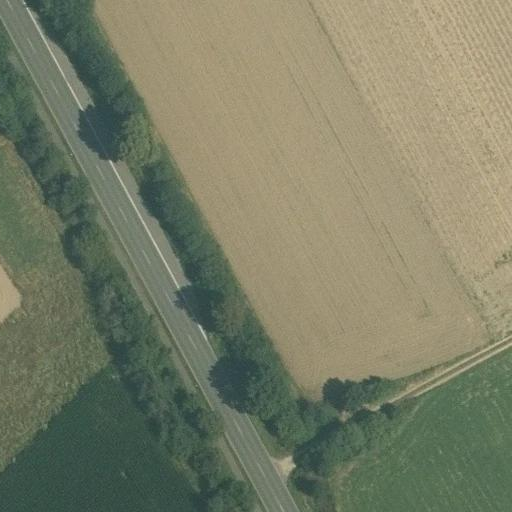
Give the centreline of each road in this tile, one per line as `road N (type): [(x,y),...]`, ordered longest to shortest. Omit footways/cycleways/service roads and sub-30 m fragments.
road 1 (secondary): [(285,511),(8,0)]
road 2 (track): [(511,345),(266,477)]
